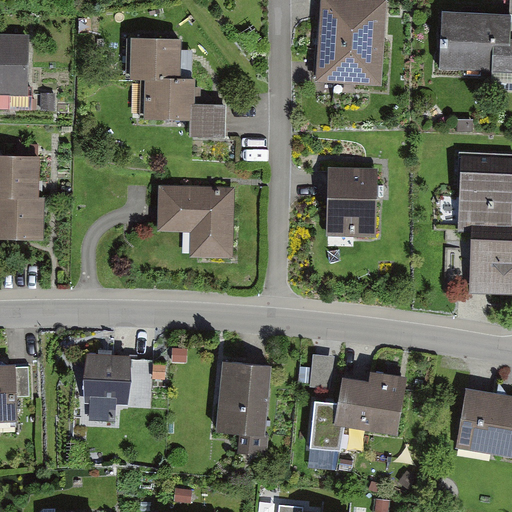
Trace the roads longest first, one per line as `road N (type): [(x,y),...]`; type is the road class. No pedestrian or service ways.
road 1 (residential): [(281,0),(277,319)]
road 2 (residential): [(277,319),(0,314)]
road 3 (residential): [(511,350),(277,319)]
